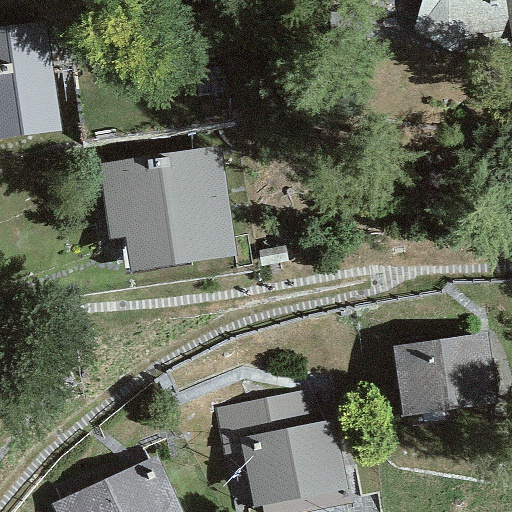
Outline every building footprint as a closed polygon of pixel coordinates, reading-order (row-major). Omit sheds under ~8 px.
[(47,25),(0,31),(0,137),(62,128),(47,25)] [(217,155),(106,170),(114,230),(127,229),(133,265),(230,251),(217,155)] [(495,398),(489,338),(399,347),(405,406),(495,398)] [(343,491),(334,428),(244,439),(252,503),(343,491)] [(179,511),(160,466),(56,510),(57,511),(179,511)]
